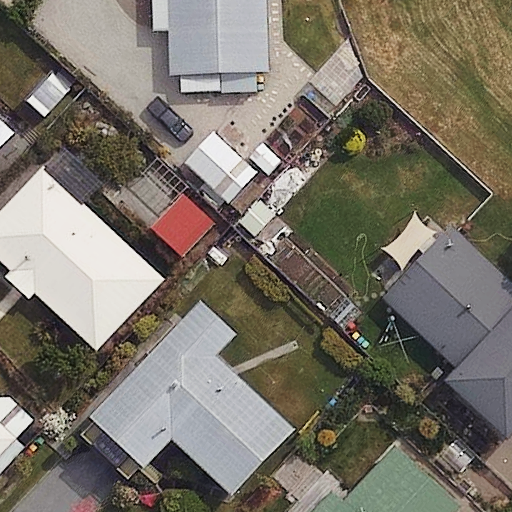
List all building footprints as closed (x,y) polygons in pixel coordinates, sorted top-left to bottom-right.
[(269,0),(165,0),(168,80),(271,77),(269,0)] [(76,88),(58,67),(23,97),(42,119),(76,88)] [(237,107),(184,151),(225,200),(278,156),(237,107)] [(0,155),(19,134),(0,116),(0,155)] [(222,233),(156,164),(119,199),(186,268),(222,233)] [(47,168),(0,218),(0,263),(99,355),(168,280),(47,168)] [(511,278),(456,227),(385,305),(458,372),(448,383),(511,441),(511,278)] [(201,308),(93,423),(149,476),(175,448),(232,501),(297,432),(219,358),(236,341),(201,308)] [(0,423),(0,457),(17,439),(0,423)] [(389,443),(324,511),(463,511),(464,511),(389,443)]
